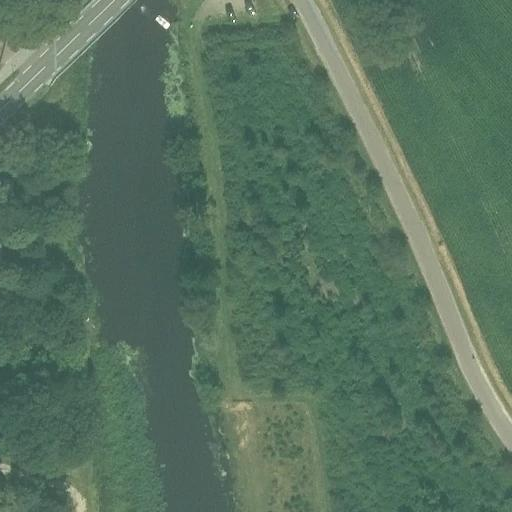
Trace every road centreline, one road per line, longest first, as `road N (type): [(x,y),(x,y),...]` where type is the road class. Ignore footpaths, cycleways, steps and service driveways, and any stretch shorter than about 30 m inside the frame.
road 1 (unclassified): [(511,440),(474,377),(414,229),(300,0)]
road 2 (tertiary): [(0,110),(114,0)]
